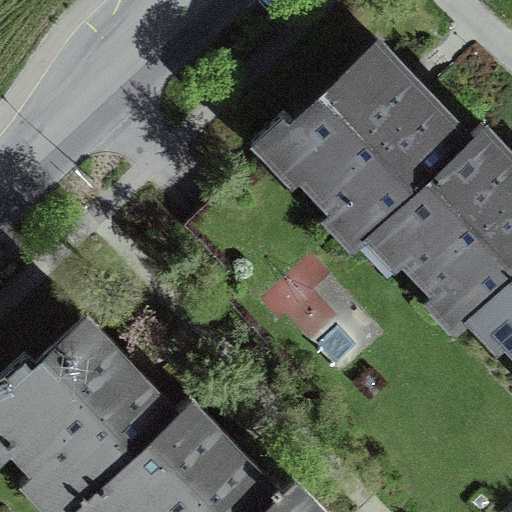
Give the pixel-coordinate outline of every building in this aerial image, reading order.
[(345,227),(355,217),(471,109),(418,53),(368,0),(362,0),(240,116),(345,227)] [(511,122),(486,95),(471,109),(355,217),(444,311),(463,293),(511,249),(511,122)] [(511,249),(463,293),(511,344),(511,249)] [(0,454),(36,492),(43,486),(166,370),(120,322),(72,271),(0,340),(0,454)] [(166,370),(43,486),(68,511),(228,511),(290,453),(240,401),(190,348),(166,370)] [(346,511),(345,510),(290,453),(228,511),(346,511)]
